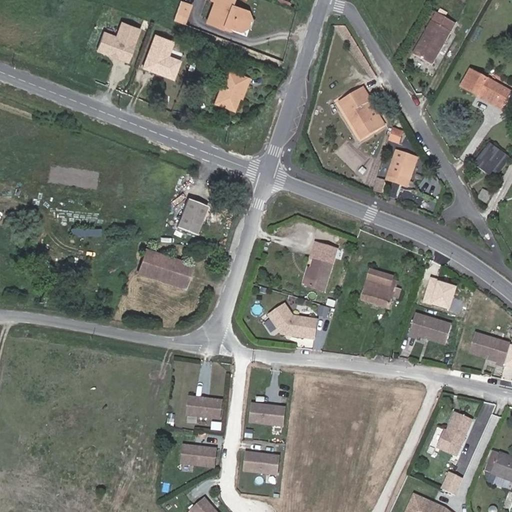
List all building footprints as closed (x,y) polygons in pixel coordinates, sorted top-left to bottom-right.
[(179,0),(172,20),(184,25),(191,5),(188,3),(180,0),(179,0)] [(241,25),(243,25),(248,12),(231,5),(233,0),(211,0),(211,2),(213,3),(205,23),(222,30),(224,25),(231,28),(234,27),(236,27),(239,26),(241,25)] [(454,23),(437,14),(428,31),(415,54),(432,64),(445,40),(454,23)] [(251,23),(251,22),(250,22),(243,25),(241,25),(239,26),(236,27),(234,27),(231,28),(239,31),(250,27),(251,23)] [(103,33),(97,51),(109,56),(113,54),(117,56),(117,58),(127,63),(139,30),(121,24),(116,38),(103,33)] [(160,75),(172,80),(179,62),(167,57),(172,43),(154,36),(142,68),(152,72),(153,70),(158,71),(160,75)] [(233,111),(238,97),(242,98),(249,79),(227,71),(214,103),(233,111)] [(479,93),(504,107),(511,93),(489,80),(488,82),(470,72),(461,87),(477,96),(479,93)] [(339,103),(357,131),(372,122),(364,107),(371,103),(372,102),(364,88),(339,103)] [(502,110),(504,107),(479,93),(477,96),(502,110)] [(372,122),(357,131),(362,140),(385,126),(371,103),(364,107),(372,122)] [(388,141),(400,142),(401,129),(390,128),(388,141)] [(489,176),(504,156),(489,145),(474,166),(489,176)] [(397,153),(390,173),(409,179),(416,159),(397,153)] [(409,179),(390,173),(389,178),(407,184),(409,179)] [(381,193),(385,182),(378,180),(375,191),(381,193)] [(207,205),(188,198),(176,227),(195,235),(207,205)] [(127,228),(128,220),(108,218),(107,226),(127,228)] [(191,266),(145,251),(138,274),(184,289),(191,266)] [(324,292),(332,266),(314,260),(310,271),(307,270),(302,284),(306,285),(306,286),(324,292)] [(406,265),(403,277),(415,281),(419,268),(406,265)] [(390,309),(393,298),(396,289),(398,282),(393,281),(394,277),(372,270),(363,301),(390,309)] [(396,289),(393,298),(400,300),(403,291),(396,289)] [(318,340),(321,321),(296,317),(290,304),(273,313),(285,334),(318,340)] [(444,345),(450,326),(414,315),(407,337),(416,340),(417,337),(424,339),(425,337),(427,338),(428,340),(444,345)] [(510,345),(475,335),(469,354),(485,359),(487,357),(488,358),(489,360),(496,362),(495,365),(504,368),(510,345)] [(220,417),(222,398),(189,394),(186,412),(220,417)] [(282,435),(283,416),(250,415),(249,433),(282,435)] [(444,439),(436,457),(455,464),(470,430),(453,422),(446,438),(449,439),(448,440),(444,439)] [(213,464),(215,446),(182,442),(180,459),(213,464)] [(511,457),(492,450),(485,471),(511,481),(511,457)] [(280,483),(281,465),(248,463),(247,481),(280,483)] [(458,496),(465,480),(451,474),(444,490),(458,496)] [(216,511),(202,494),(187,507),(191,511),(216,511)] [(453,506),(413,500),(411,511),(450,511),(449,509),(454,507),(453,506)]
